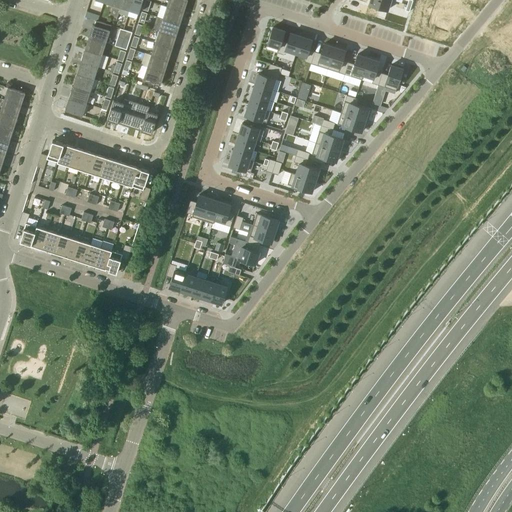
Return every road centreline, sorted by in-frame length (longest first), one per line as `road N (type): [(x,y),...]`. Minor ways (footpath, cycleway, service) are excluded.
road 1 (motorway): [(511,225),(291,511)]
road 2 (motorway): [(323,511),(511,268)]
road 3 (residential): [(320,213),(203,175),(260,6)]
road 4 (residential): [(39,117),(155,149),(209,0)]
road 5 (residential): [(320,213),(236,321),(175,309)]
road 6 (residential): [(442,66),(320,213)]
road 7 (residential): [(175,309),(0,253)]
road 8 (residential): [(175,309),(123,470)]
road 9 (residential): [(0,429),(123,470)]
road 10 (residential): [(0,240),(39,117)]
road 11 (residential): [(321,26),(442,66)]
road 12 (residential): [(39,117),(77,0)]
